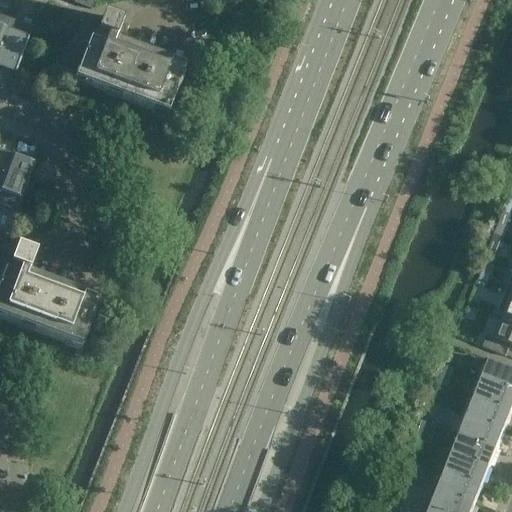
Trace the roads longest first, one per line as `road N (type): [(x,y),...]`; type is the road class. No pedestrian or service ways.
road 1 (primary): [(264,199),(206,293),(125,511)]
road 2 (primary): [(264,199),(153,511)]
road 3 (primary): [(235,511),(344,233)]
road 4 (primary): [(264,511),(323,345),(344,233)]
road 5 (primary): [(344,233),(440,0)]
road 6 (primary): [(344,0),(264,199)]
road 7 (residential): [(71,261),(74,177),(34,118),(0,106)]
